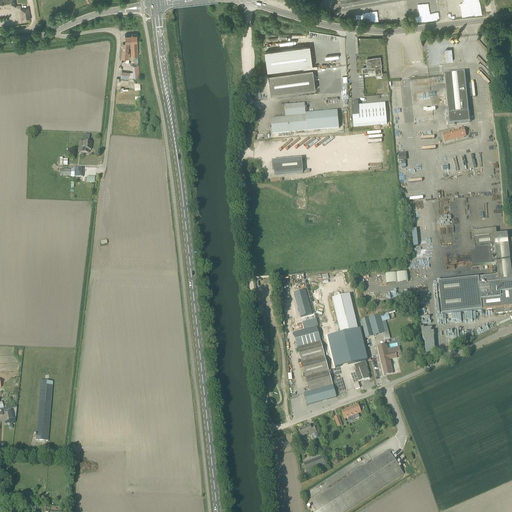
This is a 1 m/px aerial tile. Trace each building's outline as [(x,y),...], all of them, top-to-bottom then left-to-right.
[(340,0),(342,9),(394,0),(340,0)] [(22,21),(30,19),(28,8),(21,9),(22,21)] [(129,43),(125,43),(123,43),(121,59),(129,59),(130,53),(129,53),(129,52),(128,52),(129,43)] [(268,72),(313,66),(310,46),(266,52),(268,72)] [(371,59),(366,60),(367,68),(362,68),(363,72),(368,72),(368,68),(375,67),(376,76),(382,75),(381,66),(380,57),(372,58),(373,59),(371,60),(371,59)] [(138,65),(136,66),(132,66),(133,72),(130,73),(121,72),(121,77),(122,77),(122,78),(129,79),(129,78),(133,78),(139,77),(138,65)] [(316,90),(313,70),(268,76),(271,96),(316,90)] [(444,75),(449,125),(470,123),(465,73),(444,75)] [(272,134),(339,128),(337,111),(306,114),(305,104),(285,106),(286,118),(271,119),(272,134)] [(354,127),(387,124),(385,104),(352,107),(354,127)] [(464,129),(443,134),(445,142),(466,136),(464,129)] [(91,143),(83,142),(79,141),(78,152),(88,153),(89,150),(90,150),(91,143)] [(303,174),(302,159),(272,161),(273,167),(274,167),(275,176),(303,174)] [(60,175),(75,176),(83,177),(83,169),(75,169),(75,170),(60,169),(60,175)] [(301,201),(298,210),(321,215),(323,206),(301,201)] [(472,232),(473,239),(474,239),(476,252),(471,252),(472,267),(488,265),(492,265),(497,264),(498,276),(439,282),(442,315),(485,310),(485,314),(496,313),(496,314),(511,312),(511,278),(511,275),(511,274),(511,239),(508,240),(507,235),(497,236),(496,229),(472,232)] [(408,272),(386,274),(387,284),(409,282),(408,272)] [(341,334),(358,329),(350,295),(332,299),(341,334)] [(382,322),(380,315),(362,320),(367,338),(385,333),(382,322)] [(309,390),(333,384),(330,373),(334,372),(333,369),(329,370),(317,326),(293,332),(309,390)] [(433,328),(423,329),(426,355),(436,354),(433,328)] [(390,359),(390,358),(397,357),(396,351),(388,353),(387,349),(379,351),(381,361),(382,361),(385,374),(393,373),(390,359)] [(356,370),(355,370),(359,381),(363,379),(364,380),(366,379),(370,378),(368,374),(369,373),(366,366),(367,366),(366,361),(354,365),(356,370)] [(48,441),(53,382),(41,381),(36,440),(48,441)] [(344,419),(353,415),(355,418),(359,417),(357,413),(360,412),(357,404),(341,411),(344,419)] [(4,409),(2,409),(3,412),(7,412),(9,422),(15,421),(16,417),(17,406),(13,407),(4,409)] [(309,435),(312,434),(314,440),(318,438),(313,424),(309,425),(309,424),(302,426),(302,425),(297,427),(301,437),(309,434),(309,435)] [(343,511),(403,473),(388,450),(308,502),(310,506),(309,507),(310,509),(312,508),(314,511),(312,511),(343,511)] [(327,468),(322,456),(303,464),(306,471),(317,467),(318,471),(327,468)]
